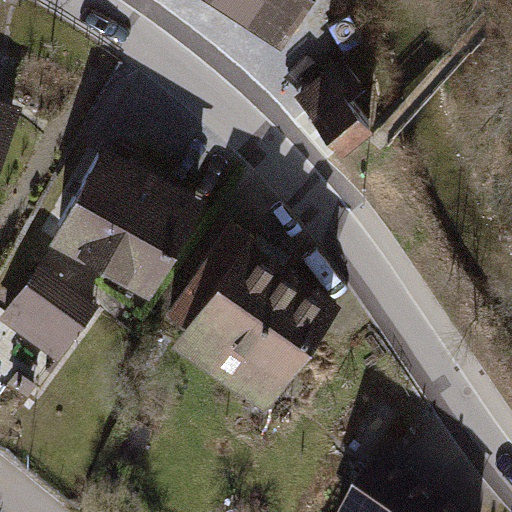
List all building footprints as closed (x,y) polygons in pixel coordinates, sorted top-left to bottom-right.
[(222,0),(278,36),(302,0),(222,0)] [(318,113),(341,144),(370,123),(347,92),(318,113)] [(0,138),(11,103),(0,99),(0,138)] [(196,192),(91,137),(40,234),(144,289),(196,192)] [(229,231),(157,340),(257,405),(329,296),(229,231)] [(90,302),(33,262),(0,309),(0,318),(52,355),(90,302)] [(337,511),(461,511),(370,457),(337,511)]
